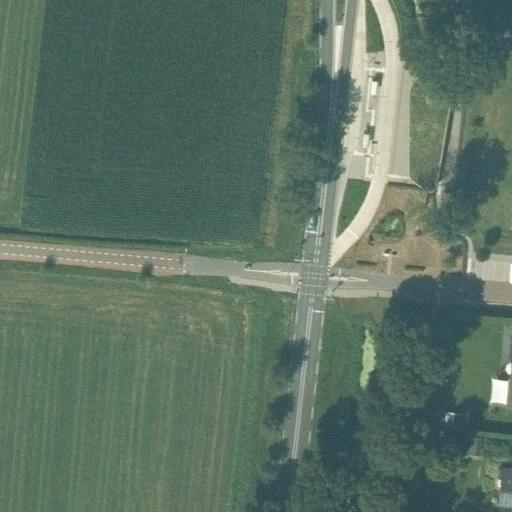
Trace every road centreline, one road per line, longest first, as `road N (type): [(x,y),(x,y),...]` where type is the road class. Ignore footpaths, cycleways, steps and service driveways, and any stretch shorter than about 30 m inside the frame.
road 1 (primary): [(288,511),(331,120)]
road 2 (unclassified): [(184,266),(0,250)]
road 3 (primary): [(331,120),(353,0)]
road 4 (primary): [(328,0),(331,120)]
